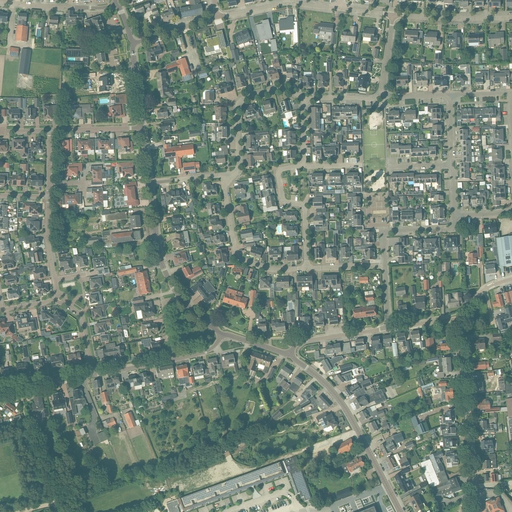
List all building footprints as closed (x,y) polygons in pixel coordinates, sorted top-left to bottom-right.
[(138,6),(133,8),(136,15),(144,12),(143,9),(150,7),(150,6),(155,4),(155,3),(153,0),(149,0),(148,1),(148,3),(138,6)] [(184,7),(180,8),(180,10),(181,13),(182,18),(189,17),(195,15),(202,14),(200,5),(198,0),(189,0),(191,7),(187,8),(184,8),(184,7)] [(166,14),(161,15),(164,24),(168,22),(168,21),(174,18),(171,9),(168,10),(169,13),(166,14)] [(66,20),(66,25),(76,25),(76,24),(76,21),(78,21),(78,24),(82,24),(82,23),(82,21),(82,16),(72,16),(72,12),(66,12),(66,17),(66,20)] [(17,15),(16,18),(17,19),(17,21),(17,26),(25,27),(26,21),(27,21),(27,18),(26,18),(26,15),(18,14),(18,15),(17,15)] [(49,22),(49,25),(55,25),(55,29),(57,29),(57,26),(57,23),(58,18),(49,17),(49,22)] [(99,17),(84,22),(87,31),(85,32),(86,34),(86,35),(88,40),(105,34),(103,27),(103,25),(102,23),(99,17)] [(279,24),(279,25),(280,28),(280,31),(287,30),(294,30),(293,23),(293,17),(289,17),(289,20),(287,20),(279,21),(279,24)] [(262,24),(256,26),(260,41),(266,39),(266,40),(273,39),(268,20),(264,21),(265,24),(262,24)] [(314,32),(314,33),(318,34),(319,31),(332,33),(333,30),(333,25),(319,24),(319,27),(315,27),(314,32)] [(16,30),(15,41),(26,42),(27,31),(28,27),(25,27),(17,26),(16,30)] [(342,37),(342,41),(355,42),(356,34),(355,34),(356,28),(352,27),(351,34),(347,34),(348,33),(343,32),(342,37)] [(364,31),(363,37),(371,38),(371,42),(377,42),(377,36),(374,35),(375,30),(364,28),(364,30),(363,30),(363,31),(364,31)] [(247,30),(234,35),(236,40),(237,42),(238,45),(244,43),(244,44),(249,42),(249,41),(251,40),(250,37),(250,36),(249,35),(247,30)] [(77,36),(75,37),(75,39),(76,40),(79,40),(84,40),(83,31),(79,31),(79,36),(77,36)] [(406,31),(405,39),(406,39),(413,39),(413,42),(417,42),(417,44),(420,44),(420,38),(417,38),(418,37),(418,32),(412,31),(412,32),(408,32),(406,31)] [(209,47),(205,48),(206,52),(207,52),(207,53),(215,51),(214,46),(219,45),(220,49),(225,48),(225,49),(226,48),(222,32),(217,33),(218,39),(215,39),(215,38),(212,39),(212,38),(211,38),(211,39),(207,40),(209,47)] [(424,40),(424,46),(427,46),(430,44),(430,41),(434,41),(433,44),(433,46),(440,46),(440,45),(440,40),(436,40),(437,34),(432,34),(432,33),(426,32),(426,35),(425,36),(426,36),(426,41),(424,40)] [(499,36),(489,36),(489,41),(489,44),(489,48),(494,48),(494,44),(500,44),(500,43),(504,42),(503,38),(503,33),(499,33),(499,36)] [(448,41),(447,43),(454,43),(454,49),(461,49),(461,34),(454,34),(454,36),(448,36),(448,41)] [(468,38),(468,39),(468,44),(479,43),(479,45),(483,45),(483,39),(483,34),(475,34),(475,36),(468,36),(468,38)] [(147,51),(146,51),(147,54),(148,62),(153,62),(154,61),(156,61),(155,56),(162,54),(162,53),(160,47),(150,50),(147,51)] [(10,48),(8,56),(17,57),(19,49),(10,48)] [(22,49),(19,74),(28,75),(31,50),(22,49)] [(65,63),(65,67),(88,67),(88,56),(89,56),(89,57),(90,57),(91,57),(92,57),(93,57),(93,56),(94,56),(94,55),(97,55),(98,55),(97,53),(96,53),(95,53),(94,53),(93,53),(92,53),(91,52),(90,52),(89,52),(86,52),(86,51),(83,51),(83,50),(65,49),(65,58),(83,58),(83,63),(65,63)] [(97,55),(94,55),(94,56),(95,59),(97,59),(98,64),(101,64),(105,63),(104,53),(102,54),(102,50),(97,51),(97,53),(98,55),(97,55)] [(231,51),(231,52),(233,59),(233,62),(240,60),(239,56),(237,50),(235,50),(231,51)] [(361,63),(361,64),(362,64),(362,67),(361,72),(362,72),(365,72),(367,73),(370,73),(371,63),(367,62),(367,59),(361,58),(361,59),(362,59),(361,63)] [(177,61),(176,61),(177,64),(179,69),(181,75),(182,77),(190,74),(190,72),(189,71),(185,59),(177,61)] [(274,68),(268,69),(269,72),(269,74),(270,75),(271,80),(279,78),(277,67),(280,66),(278,60),(272,62),(274,68)] [(177,64),(167,67),(168,72),(179,69),(177,64)] [(421,64),(411,64),(412,72),(414,72),(414,66),(415,66),(415,67),(416,67),(416,66),(417,66),(417,67),(421,67),(421,64)] [(459,75),(457,75),(457,78),(457,79),(458,82),(461,82),(461,86),(464,86),(464,82),(471,82),(470,77),(470,69),(470,65),(467,65),(467,66),(467,69),(465,69),(465,74),(464,75),(459,75)] [(292,68),(293,82),(295,82),(295,80),(298,80),(298,79),(298,72),(301,72),(301,69),(301,66),(297,67),(297,66),(292,66),(292,68)] [(206,70),(198,72),(200,79),(208,77),(206,70)] [(342,76),(335,76),(335,82),(335,87),(343,87),(343,80),(347,80),(347,75),(347,71),(342,71),(342,76)] [(500,74),(500,84),(507,84),(506,80),(509,80),(510,80),(510,79),(510,74),(509,71),(504,71),(500,71),(500,74)] [(162,73),(157,73),(159,91),(164,90),(164,87),(168,87),(167,79),(166,79),(165,72),(162,73)] [(252,76),(250,76),(252,81),(253,81),(253,82),(254,84),(261,82),(261,83),(265,82),(264,78),(264,77),(263,72),(259,73),(252,75),(252,76)] [(304,77),(304,83),(304,88),(312,88),(312,80),(316,80),(316,75),(316,74),(316,72),(311,72),(304,73),(304,77)] [(430,72),(422,72),(422,74),(422,87),(428,87),(428,80),(431,80),(430,74),(430,72)] [(480,75),(475,75),(476,80),(476,85),(483,85),(483,81),(486,81),(486,76),(486,72),(480,72),(480,75)] [(495,72),(490,72),(490,76),(490,81),(493,80),(493,84),(500,84),(500,74),(495,75),(495,72)] [(190,74),(182,77),(184,82),(192,80),(194,79),(193,75),(191,76),(190,74)] [(317,74),(316,74),(316,75),(316,80),(317,80),(319,80),(319,82),(319,83),(319,88),(327,87),(327,80),(328,80),(328,75),(322,75),(322,74),(317,74)] [(419,74),(413,74),(413,75),(414,80),(417,80),(417,87),(422,87),(422,74),(419,74)] [(244,76),(236,78),(238,89),(246,87),(245,81),(244,76)] [(358,77),(358,81),(359,81),(359,83),(358,88),(359,88),(358,92),(365,93),(366,89),(367,90),(368,83),(369,83),(369,79),(364,78),(358,77)] [(402,77),(397,77),(397,86),(402,86),(402,85),(408,84),(408,79),(408,77),(402,77)] [(102,78),(99,79),(99,82),(100,82),(101,87),(99,87),(99,92),(104,92),(109,92),(108,87),(111,87),(111,78),(106,78),(102,78)] [(447,78),(435,78),(435,85),(443,85),(443,86),(447,86),(447,81),(447,78)] [(219,86),(216,86),(217,91),(220,90),(221,94),(232,91),(231,87),(230,83),(226,84),(219,86)] [(164,90),(159,91),(160,98),(161,98),(161,99),(162,99),(163,99),(164,99),(165,99),(165,98),(165,97),(169,97),(172,96),(173,95),(172,93),(172,89),(168,90),(168,87),(164,87),(164,90)] [(206,100),(203,100),(203,104),(211,104),(211,101),(214,101),(214,93),(206,93),(206,100)] [(112,107),(109,108),(110,113),(110,116),(111,117),(113,117),(121,116),(120,111),(123,111),(123,106),(122,106),(122,104),(126,103),(125,95),(116,96),(116,98),(116,101),(117,104),(117,107),(112,107)] [(270,101),(263,103),(266,114),(276,112),(275,107),(274,102),(270,103),(270,101)] [(282,107),(278,108),(281,119),(286,118),(285,113),(291,111),(288,101),(281,103),(282,107)] [(255,105),(244,108),(246,112),(245,113),(246,117),(257,114),(258,119),(258,121),(261,121),(260,118),(262,118),(261,114),(260,110),(256,111),(255,105)] [(315,108),(309,108),(310,111),(311,111),(311,114),(320,114),(319,108),(321,108),(321,105),(314,105),(315,108)] [(428,106),(427,106),(428,112),(428,115),(441,115),(441,113),(441,109),(437,109),(437,106),(437,105),(432,106),(428,106)] [(47,109),(43,109),(43,115),(44,120),(52,120),(52,116),(52,115),(56,115),(56,116),(56,110),(59,110),(59,107),(56,107),(56,106),(51,106),(47,106),(47,109)] [(70,110),(68,110),(68,114),(70,114),(70,118),(79,118),(79,119),(84,119),(84,113),(89,113),(89,112),(89,108),(89,106),(76,106),(77,109),(72,110),(70,110)] [(164,111),(158,111),(159,118),(168,117),(168,113),(173,113),(173,112),(177,112),(177,107),(172,107),(164,108),(164,111)] [(357,107),(352,108),(352,119),(355,119),(357,119),(360,119),(360,113),(357,113),(357,109),(357,107)] [(226,108),(215,109),(215,113),(216,116),(216,120),(218,120),(221,120),(226,120),(226,113),(226,108)] [(335,113),(332,113),(332,118),(332,120),(335,120),(336,120),(340,120),(341,120),(341,108),(335,108),(335,113)] [(496,108),(489,109),(490,122),(491,122),(491,119),(496,119),(496,121),(500,121),(501,121),(500,112),(496,112),(496,111),(496,108)] [(35,109),(26,110),(26,112),(26,115),(26,120),(34,120),(34,116),(35,116),(35,114),(35,109)] [(461,112),(457,112),(457,116),(457,122),(460,122),(462,122),(461,120),(466,119),(466,122),(468,122),(467,109),(461,110),(461,111),(461,112)] [(474,109),(467,109),(468,122),(470,122),(470,119),(474,119),(478,119),(478,111),(474,111),(474,109)] [(483,111),(478,111),(478,119),(483,119),(488,119),(488,122),(490,122),(489,109),(482,109),(483,111)] [(19,111),(9,111),(9,116),(10,121),(19,120),(19,115),(19,114),(19,111)] [(389,115),(386,115),(386,124),(394,124),(394,111),(393,111),(393,112),(389,112),(389,115)] [(395,111),(394,111),(394,124),(402,123),(402,114),(399,114),(399,112),(395,112),(395,111)] [(405,114),(402,114),(402,123),(409,123),(411,123),(410,111),(409,111),(405,112),(405,114)] [(412,111),(410,111),(411,123),(411,125),(411,126),(413,126),(413,123),(413,120),(419,120),(419,119),(419,116),(419,115),(419,114),(416,114),(416,111),(412,111)] [(441,115),(428,115),(428,117),(428,123),(433,123),(438,123),(438,120),(441,120),(441,116),(442,116),(441,115)] [(163,124),(159,125),(160,132),(171,131),(170,126),(175,126),(174,120),(163,121),(163,124)] [(217,124),(215,124),(215,133),(228,133),(228,130),(227,130),(227,127),(223,127),(223,123),(218,124),(217,124)] [(430,129),(428,129),(428,132),(430,132),(430,131),(442,131),(442,130),(441,130),(441,126),(438,126),(438,123),(433,123),(433,129),(430,129)] [(311,127),(310,127),(310,130),(315,130),(315,133),(322,133),(321,130),(320,130),(320,125),(311,125),(311,127)] [(289,129),(282,130),(282,136),(287,136),(287,139),(296,139),(295,132),(289,132),(289,129)] [(255,136),(246,136),(246,143),(255,143),(258,143),(258,140),(260,140),(261,140),(262,139),(262,136),(269,135),(268,131),(259,132),(255,132),(255,134),(255,136)] [(430,132),(430,134),(433,134),(433,140),(436,139),(439,139),(438,136),(442,136),(441,132),(442,132),(442,131),(430,131),(430,132)] [(228,133),(215,133),(215,142),(217,142),(223,142),(223,138),(227,138),(227,135),(229,135),(228,133)] [(503,136),(490,136),(490,138),(494,138),(494,142),(493,142),(493,145),(495,145),(502,145),(502,142),(503,142),(503,136)] [(124,138),(117,139),(118,144),(118,145),(121,145),(122,149),(125,149),(125,152),(127,152),(132,151),(131,142),(128,142),(128,139),(124,139),(124,138)] [(34,143),(31,143),(31,148),(31,149),(31,150),(37,150),(37,152),(37,154),(42,154),(42,150),(43,150),(43,139),(35,139),(35,143),(34,143)] [(88,141),(84,142),(84,157),(87,157),(87,155),(88,155),(88,150),(90,150),(90,151),(94,151),(94,144),(94,139),(90,139),(90,140),(88,140),(88,141)] [(98,139),(95,139),(95,144),(95,151),(98,151),(98,153),(101,153),(101,155),(105,154),(104,141),(100,141),(100,140),(98,140),(98,139)] [(108,141),(104,141),(105,154),(108,154),(108,150),(110,150),(114,150),(114,144),(114,139),(110,139),(110,140),(108,140),(108,141)] [(287,142),(282,142),(282,149),(285,149),(290,149),(290,145),(296,145),(296,139),(287,139),(287,142)] [(18,140),(12,140),(13,145),(13,150),(22,149),(22,157),(28,157),(28,150),(24,150),(24,146),(24,141),(18,141),(18,140)] [(67,141),(61,142),(61,151),(66,151),(68,151),(68,152),(71,152),(71,145),(71,140),(67,140),(67,141)] [(78,140),(74,140),(74,145),(75,151),(78,151),(78,150),(81,150),(81,155),(82,157),(84,157),(84,142),(80,142),(80,141),(78,141),(78,140)] [(358,140),(353,140),(353,143),(353,153),(359,152),(359,148),(361,148),(361,140),(358,140)] [(255,143),(246,143),(246,150),(250,150),(251,150),(252,150),(252,151),(258,151),(258,149),(258,148),(258,146),(258,143),(255,143)] [(315,147),(312,147),(313,155),(316,154),(316,157),(322,157),(322,153),(321,145),(321,144),(315,144),(315,147)] [(336,144),(330,144),(330,145),(330,157),(336,157),(336,151),(339,151),(339,145),(336,145),(336,144)] [(396,144),(391,145),(391,155),(396,155),(399,154),(399,147),(399,144),(396,144)] [(168,145),(164,145),(165,150),(164,150),(165,158),(170,157),(170,159),(174,159),(176,158),(176,162),(181,161),(180,156),(177,156),(176,147),(171,148),(172,149),(169,149),(168,145)] [(193,145),(176,147),(177,156),(180,156),(194,154),(194,149),(193,145)] [(330,145),(321,145),(322,153),(325,153),(325,157),(330,157),(330,145)] [(490,145),(488,146),(489,149),(491,149),(492,153),(489,154),(489,156),(502,155),(502,148),(495,148),(495,145),(493,145),(490,145)] [(222,151),(215,152),(215,154),(216,159),(216,164),(225,163),(224,155),(228,155),(227,146),(223,146),(221,147),(222,151)] [(431,147),(428,147),(428,149),(428,156),(431,156),(436,156),(436,147),(431,147)] [(287,157),(285,157),(285,161),(289,161),(289,159),(296,159),(296,151),(291,151),(287,151),(287,157)] [(251,156),(246,156),(247,167),(252,167),(254,167),(253,167),(255,167),(255,161),(265,161),(265,156),(265,152),(260,152),(257,152),(257,155),(254,156),(251,156)] [(502,155),(489,156),(489,158),(492,158),(492,162),(489,162),(489,165),(498,165),(496,165),(496,162),(502,161),(502,155)] [(73,165),(67,166),(67,169),(68,169),(69,176),(73,176),(73,177),(74,177),(75,177),(76,176),(77,176),(77,172),(82,171),(81,167),(81,163),(73,164),(73,165)] [(132,163),(118,164),(119,168),(119,171),(119,174),(123,174),(123,178),(128,177),(131,177),(132,177),(132,170),(133,170),(133,166),(132,163)] [(194,163),(187,164),(188,171),(195,170),(194,163)] [(489,165),(489,168),(494,168),(494,173),(491,173),(491,175),(504,174),(504,168),(498,168),(498,165),(489,165)] [(95,166),(90,167),(90,172),(92,172),(93,176),(106,175),(106,172),(101,172),(101,170),(102,170),(102,166),(95,166)] [(312,180),(309,180),(309,187),(314,187),(315,187),(315,183),(318,183),(317,174),(312,174),(312,180)] [(323,174),(317,174),(318,183),(318,186),(320,186),(326,186),(326,182),(323,182),(323,174)] [(330,182),(326,182),(326,186),(333,186),(335,186),(335,183),(335,174),(329,174),(329,176),(330,182)] [(341,174),(335,174),(335,183),(335,186),(338,186),(344,186),(344,181),(341,181),(341,174)] [(347,181),(344,181),(344,186),(345,186),(350,186),(350,182),(353,182),(353,174),(347,174),(347,176),(347,181)] [(358,174),(353,174),(353,182),(353,186),(356,186),(357,186),(362,186),(362,179),(358,179),(358,174)] [(504,174),(491,175),(492,177),(492,181),(492,184),(499,184),(498,181),(504,181),(505,181),(504,174)] [(93,180),(91,180),(91,186),(96,186),(102,185),(102,181),(102,182),(101,179),(106,179),(111,179),(111,175),(108,175),(106,175),(93,176),(93,180)] [(260,177),(252,178),(252,180),(253,182),(253,183),(259,181),(260,183),(262,183),(263,185),(272,184),(271,178),(270,178),(269,175),(260,177)] [(12,176),(12,186),(20,186),(24,187),(24,176),(12,176)] [(28,180),(28,183),(31,183),(31,186),(36,186),(38,186),(38,187),(42,187),(42,177),(35,177),(31,177),(31,180),(28,180)] [(240,186),(234,187),(235,195),(236,195),(236,199),(241,198),(241,199),(245,199),(245,195),(243,195),(243,194),(246,193),(245,186),(250,185),(249,181),(239,183),(240,186)] [(125,189),(123,189),(124,196),(134,194),(134,188),(136,188),(135,183),(129,183),(130,185),(125,185),(125,189)] [(210,183),(203,184),(204,189),(204,192),(207,192),(208,196),(212,195),(217,194),(216,186),(210,187),(210,183)] [(263,185),(260,186),(261,191),(260,191),(261,195),(269,193),(268,190),(273,189),(272,184),(263,185)] [(499,184),(492,184),(492,188),(492,192),(492,194),(505,194),(505,187),(504,187),(499,187),(499,184)] [(96,188),(91,189),(92,194),(94,194),(94,198),(107,198),(107,194),(104,194),(103,194),(103,188),(96,188)] [(183,190),(176,191),(177,203),(178,206),(181,206),(181,203),(188,203),(187,201),(187,199),(187,196),(183,197),(183,192),(183,190)] [(169,198),(166,199),(166,200),(167,205),(172,205),(174,204),(174,203),(177,203),(176,191),(169,192),(169,198)] [(477,192),(468,193),(469,201),(472,201),(472,206),(477,206),(477,192)] [(480,192),(477,192),(477,206),(483,205),(483,200),(483,198),(486,198),(485,192),(480,192)] [(75,196),(71,196),(72,209),(75,209),(75,204),(77,204),(77,205),(81,205),(81,200),(81,193),(75,194),(75,196)] [(269,193),(261,195),(262,199),(262,198),(263,204),(266,203),(275,201),(274,196),(269,197),(269,193)] [(432,193),(430,193),(430,198),(434,198),(434,201),(439,201),(444,201),(444,200),(444,195),(437,196),(437,193),(436,193),(432,193)] [(465,193),(460,193),(460,199),(463,199),(463,200),(463,206),(469,206),(469,201),(468,193),(465,193)] [(67,194),(62,194),(62,205),(66,205),(66,204),(68,204),(68,209),(66,209),(66,214),(72,214),(72,209),(71,196),(67,196),(67,194)] [(134,194),(124,196),(125,202),(127,202),(127,206),(132,205),(132,206),(133,206),(138,205),(138,201),(135,201),(135,200),(134,194)] [(356,194),(348,194),(348,200),(351,200),(351,203),(348,203),(360,203),(360,200),(360,197),(356,198),(356,194)] [(505,194),(492,194),(492,196),(493,201),(493,206),(499,206),(499,201),(500,201),(505,200),(505,194)] [(92,207),(90,207),(90,212),(95,212),(95,208),(97,208),(103,207),(103,201),(104,201),(107,201),(107,198),(94,198),(94,202),(92,202),(92,207)] [(267,206),(263,207),(264,213),(274,211),(273,207),(276,207),(275,201),(266,203),(267,206)] [(190,209),(186,210),(186,212),(191,211),(191,212),(194,212),(194,208),(193,208),(192,202),(190,203),(191,208),(192,209),(191,210),(190,209)] [(23,208),(23,210),(29,210),(29,214),(33,214),(33,215),(40,216),(40,211),(39,211),(39,209),(39,207),(38,207),(34,207),(34,203),(30,203),(23,203),(23,208)] [(207,204),(205,205),(205,207),(208,207),(208,210),(211,209),(212,215),(215,215),(220,214),(219,206),(214,206),(214,203),(209,204),(207,204)] [(323,203),(313,204),(313,207),(315,207),(315,209),(320,209),(321,209),(321,213),(326,213),(326,212),(326,209),(325,209),(324,205),(323,206),(323,203)] [(360,203),(348,203),(348,212),(355,212),(355,209),(360,208),(360,203)] [(242,213),(238,214),(239,223),(250,221),(249,212),(248,212),(246,205),(240,206),(241,211),(242,211),(242,213)] [(438,205),(431,206),(431,209),(432,209),(433,214),(444,214),(444,208),(438,208),(438,206),(438,205)] [(419,210),(416,210),(416,211),(416,217),(416,221),(421,221),(421,222),(422,222),(422,217),(425,217),(424,206),(421,206),(419,209),(419,210)] [(392,209),(389,209),(389,218),(390,223),(393,222),(393,223),(394,223),(394,222),(399,221),(398,218),(398,210),(393,211),(393,208),(392,209)] [(282,209),(276,211),(277,215),(277,218),(283,217),(283,216),(286,216),(286,217),(287,217),(287,221),(292,221),(297,221),(296,212),(282,213),(282,209)] [(398,210),(398,218),(401,218),(402,222),(403,222),(403,221),(407,221),(407,210),(404,210),(401,210),(401,211),(399,211),(398,211),(398,210)] [(413,210),(407,210),(407,221),(412,221),(412,222),(413,222),(416,222),(416,221),(416,217),(416,211),(413,211),(413,210)] [(109,211),(101,212),(101,216),(105,215),(106,222),(127,219),(126,212),(121,213),(110,215),(109,211)] [(315,219),(314,219),(314,222),(323,222),(323,220),(329,220),(329,212),(326,212),(326,213),(321,213),(321,216),(320,216),(315,217),(315,219)] [(355,212),(348,212),(348,219),(352,219),(352,221),(361,221),(361,215),(355,216),(355,212)] [(432,219),(431,219),(431,223),(431,226),(435,225),(438,225),(438,223),(438,222),(441,222),(441,219),(442,219),(445,219),(444,214),(433,214),(432,214),(432,219)] [(131,225),(129,225),(129,229),(131,228),(131,229),(140,228),(139,216),(130,217),(130,222),(131,225)] [(173,225),(172,225),(172,231),(177,231),(181,230),(181,226),(183,226),(185,225),(184,221),(183,220),(182,220),(182,216),(177,217),(172,217),(173,225)] [(26,219),(26,226),(30,226),(30,231),(39,232),(39,231),(40,231),(40,226),(39,226),(39,223),(35,222),(35,219),(26,219)] [(212,220),(209,220),(210,225),(212,225),(213,231),(218,230),(223,229),(222,222),(218,222),(217,219),(212,220)] [(352,221),(349,221),(349,224),(353,224),(353,229),(356,229),(356,227),(361,226),(361,221),(352,221)] [(323,222),(314,222),(314,225),(316,225),(316,228),(320,227),(320,231),(328,231),(328,227),(327,227),(327,222),(323,222)] [(489,225),(484,225),(485,234),(485,237),(489,237),(490,236),(489,234),(497,233),(495,223),(489,224),(489,225)] [(289,224),(282,224),(282,231),(286,231),(287,236),(297,236),(297,227),(289,228),(289,224)] [(102,237),(86,239),(87,245),(100,243),(101,244),(102,245),(111,244),(112,247),(117,247),(117,243),(141,240),(140,231),(132,232),(131,228),(129,229),(128,229),(123,230),(121,230),(121,229),(110,231),(102,232),(102,237)] [(252,230),(241,232),(242,239),(253,237),(253,242),(255,241),(262,240),(261,233),(259,234),(253,235),(252,230)] [(360,230),(360,233),(361,233),(364,233),(364,238),(374,238),(374,232),(372,233),(367,233),(367,230),(365,230),(363,230),(360,230)] [(175,243),(174,243),(175,249),(180,248),(180,249),(185,248),(189,247),(188,243),(184,244),(184,243),(183,238),(184,238),(183,232),(181,233),(176,233),(177,239),(174,240),(175,243)] [(499,238),(496,238),(497,247),(498,251),(511,249),(511,233),(509,234),(509,237),(499,238)] [(0,245),(13,244),(13,241),(11,241),(10,241),(9,234),(6,235),(1,236),(2,240),(0,240),(0,245)] [(206,235),(204,235),(204,237),(204,238),(204,239),(206,239),(210,238),(210,241),(214,241),(214,242),(215,244),(218,244),(220,244),(225,243),(224,235),(212,237),(211,234),(206,235)] [(27,237),(24,237),(25,245),(29,244),(29,248),(40,246),(38,239),(33,240),(32,236),(27,237)] [(361,244),(360,244),(361,247),(368,247),(368,244),(374,244),(374,238),(364,238),(361,238),(361,244)] [(401,246),(394,246),(394,252),(404,251),(404,248),(405,248),(406,248),(406,247),(406,246),(408,246),(408,244),(408,239),(401,239),(401,246)] [(437,239),(431,240),(431,250),(435,249),(435,252),(437,252),(437,257),(440,257),(440,246),(437,246),(437,239)] [(456,239),(444,240),(445,249),(455,248),(455,252),(458,252),(458,248),(457,248),(456,239)] [(415,247),(412,247),(413,253),(414,253),(418,253),(418,250),(422,250),(422,246),(421,240),(415,240),(415,247)] [(425,246),(422,246),(422,250),(422,253),(422,255),(431,254),(431,253),(431,250),(431,240),(424,240),(425,246)] [(253,242),(243,243),(244,247),(247,247),(247,250),(251,251),(250,254),(254,255),(254,256),(260,258),(262,253),(263,250),(255,248),(256,246),(255,241),(253,242)] [(13,244),(0,245),(0,251),(4,251),(5,255),(10,254),(12,254),(11,252),(12,251),(12,249),(13,249),(13,247),(13,246),(14,245),(13,244)] [(318,249),(315,249),(315,259),(322,259),(322,252),(325,252),(324,244),(318,245),(318,249)] [(345,245),(341,245),(341,248),(341,251),(341,253),(342,258),(350,258),(349,253),(349,248),(346,248),(345,245)] [(334,247),(328,248),(328,249),(328,252),(328,253),(328,258),(336,258),(336,253),(335,251),(335,248),(335,246),(334,246),(334,247)] [(279,252),(270,252),(270,255),(270,260),(276,260),(276,261),(281,261),(281,254),(284,254),(284,252),(284,247),(279,248),(279,252)] [(291,247),(284,247),(284,252),(285,252),(285,257),(287,257),(287,258),(288,261),(294,261),(297,261),(298,260),(298,252),(297,252),(297,247),(291,247)] [(368,247),(361,247),(361,250),(365,250),(365,255),(375,255),(375,249),(373,249),(368,249),(368,247)] [(76,249),(72,249),(73,255),(74,259),(75,264),(75,262),(79,262),(79,264),(80,267),(87,266),(86,261),(86,256),(81,257),(81,254),(77,255),(76,249)] [(133,249),(118,250),(119,256),(129,256),(129,259),(134,258),(133,254),(135,254),(135,251),(133,251),(133,249)] [(221,250),(216,250),(218,260),(219,260),(219,264),(227,263),(226,254),(227,254),(226,249),(221,250)] [(511,249),(498,251),(500,267),(511,265),(511,249)] [(175,261),(174,261),(175,266),(179,265),(179,263),(187,262),(186,258),(188,257),(187,250),(179,252),(180,256),(174,257),(175,261)] [(30,252),(28,252),(29,258),(33,257),(35,263),(37,263),(42,262),(41,253),(36,254),(35,251),(30,252)] [(404,251),(394,252),(394,257),(401,257),(402,260),(398,260),(398,264),(408,263),(408,260),(408,256),(408,255),(407,255),(406,254),(404,254),(404,251)] [(476,254),(468,254),(469,261),(469,266),(477,265),(477,260),(476,254)] [(8,260),(2,261),(3,270),(8,269),(14,268),(13,262),(16,262),(14,255),(7,256),(8,260)] [(365,260),(361,260),(362,264),(369,263),(368,260),(375,260),(375,255),(365,255),(365,260)] [(66,258),(59,260),(60,267),(64,266),(64,270),(72,269),(71,260),(66,261),(66,258)] [(95,260),(92,261),(94,269),(97,269),(97,271),(98,275),(105,274),(109,273),(109,269),(104,270),(103,268),(106,267),(104,258),(102,258),(95,259),(95,260)] [(497,261),(485,263),(485,266),(486,270),(486,275),(496,274),(495,269),(495,268),(498,268),(497,263),(497,261)] [(442,266),(438,266),(438,272),(450,272),(450,263),(442,263),(442,266)] [(31,267),(28,267),(29,273),(33,273),(34,279),(40,278),(45,278),(44,269),(37,270),(36,266),(31,267)] [(187,268),(182,270),(186,278),(187,278),(187,279),(190,278),(191,279),(203,273),(200,268),(197,270),(196,268),(191,271),(188,267),(187,268)] [(121,271),(118,271),(119,276),(126,274),(135,272),(136,272),(135,268),(131,268),(126,270),(121,271)] [(11,276),(4,277),(6,286),(11,285),(16,284),(15,278),(18,278),(17,270),(15,271),(10,272),(11,276)] [(141,272),(135,274),(137,285),(148,282),(146,271),(141,272)] [(94,281),(90,281),(91,285),(90,286),(91,289),(93,288),(101,287),(100,281),(103,281),(102,276),(94,277),(94,281)] [(322,282),(318,282),(319,287),(319,289),(326,289),(326,285),(329,285),(329,276),(322,277),(322,282)] [(337,276),(329,276),(329,285),(333,285),(333,289),(341,288),(340,281),(337,281),(337,276)] [(270,278),(260,279),(260,289),(270,288),(270,283),(270,278)] [(277,284),(274,284),(274,289),(274,291),(282,291),(281,288),(289,288),(289,283),(289,280),(289,278),(285,278),(277,278),(277,283),(277,284)] [(198,282),(191,288),(192,289),(191,290),(193,293),(194,292),(195,293),(198,291),(201,295),(212,286),(213,285),(213,280),(208,282),(205,284),(202,286),(199,282),(198,282)] [(42,282),(33,283),(34,289),(35,290),(37,290),(38,294),(48,292),(47,285),(46,285),(43,286),(42,282)] [(148,282),(137,285),(139,296),(146,294),(151,293),(148,282)] [(13,291),(7,292),(8,299),(19,297),(18,292),(20,292),(19,290),(19,286),(12,288),(13,291)] [(212,286),(201,295),(204,299),(203,300),(207,305),(211,302),(212,302),(214,301),(213,300),(215,299),(211,294),(215,291),(212,286)] [(405,288),(395,289),(396,297),(406,295),(405,288)] [(436,289),(432,289),(433,300),(433,304),(433,309),(437,309),(440,309),(440,300),(441,300),(441,295),(440,289),(436,289)] [(225,294),(223,302),(233,305),(236,295),(234,295),(236,292),(231,290),(229,295),(225,294)] [(92,296),(89,297),(90,304),(98,303),(97,298),(100,297),(99,291),(91,293),(92,296)] [(454,300),(448,301),(448,303),(449,308),(459,306),(459,304),(462,303),(461,293),(456,294),(453,294),(454,300)] [(236,295),(233,305),(245,309),(246,304),(248,299),(241,297),(236,295)] [(497,302),(493,303),(494,308),(498,307),(503,306),(504,306),(501,295),(495,296),(497,302)] [(420,299),(415,300),(416,303),(416,308),(422,307),(422,309),(425,309),(425,304),(424,300),(424,297),(420,298),(420,299)] [(334,301),(325,301),(326,307),(326,312),(327,318),(329,318),(330,325),(338,324),(338,319),(338,318),(337,318),(336,309),(340,309),(340,315),(344,315),(343,309),(342,301),(341,301),(334,301)] [(143,303),(133,304),(135,312),(136,312),(141,311),(142,319),(146,318),(151,317),(151,316),(155,316),(154,315),(156,314),(155,312),(154,311),(153,308),(147,309),(147,307),(148,307),(147,302),(143,303)] [(401,302),(397,302),(398,307),(399,314),(407,313),(406,308),(406,306),(402,306),(401,302)] [(96,310),(91,311),(93,319),(98,318),(101,317),(106,317),(105,312),(109,307),(108,304),(103,305),(100,306),(98,306),(95,306),(96,310)] [(370,306),(364,307),(366,317),(376,316),(375,306),(370,306)] [(360,309),(353,310),(354,319),(366,317),(364,307),(360,308),(360,309)] [(505,315),(496,317),(498,322),(498,321),(500,331),(506,329),(505,324),(511,321),(511,311),(511,307),(505,309),(504,309),(505,315)] [(256,309),(255,319),(258,319),(259,321),(258,321),(259,324),(258,324),(259,331),(259,333),(263,332),(263,331),(266,331),(266,324),(265,319),(262,319),(262,318),(261,317),(260,316),(260,312),(260,309),(256,309)] [(48,311),(41,312),(42,317),(42,320),(49,318),(53,321),(52,322),(55,325),(56,323),(59,326),(61,323),(63,324),(63,323),(66,319),(59,315),(60,313),(57,311),(53,316),(48,313),(48,311)] [(294,312),(287,313),(288,323),(295,322),(294,312)] [(319,315),(314,316),(314,324),(315,324),(316,327),(324,326),(323,320),(327,319),(327,318),(326,312),(323,313),(321,313),(319,313),(319,315)] [(29,314),(17,317),(18,322),(19,328),(31,326),(32,331),(37,330),(36,324),(35,319),(30,320),(29,314)] [(310,318),(300,318),(301,322),(301,324),(301,329),(309,328),(308,321),(310,321),(310,318)] [(0,335),(2,335),(1,333),(5,332),(6,336),(13,335),(12,329),(11,324),(5,325),(3,319),(0,319),(0,335)] [(94,325),(94,326),(94,328),(95,333),(96,332),(96,334),(99,333),(101,333),(104,332),(106,332),(105,327),(105,326),(106,325),(106,326),(108,326),(112,326),(111,319),(105,320),(106,323),(100,324),(95,325),(94,325)] [(279,321),(271,322),(272,325),(272,330),(276,329),(276,332),(286,331),(285,326),(285,323),(280,324),(279,321)] [(145,323),(141,324),(142,331),(143,337),(148,335),(148,336),(149,336),(154,335),(155,334),(155,333),(157,332),(157,330),(158,330),(158,329),(158,328),(157,328),(156,325),(152,326),(150,326),(149,322),(145,323)] [(419,331),(411,333),(412,338),(412,339),(413,343),(417,343),(416,342),(420,341),(420,336),(419,331)] [(71,333),(61,335),(62,342),(72,340),(71,333)] [(405,334),(397,335),(398,340),(398,343),(403,343),(404,347),(407,347),(407,349),(408,352),(412,351),(411,349),(411,346),(410,341),(406,342),(406,340),(405,339),(405,334)] [(391,336),(383,337),(384,342),(384,345),(385,345),(385,348),(391,347),(390,343),(392,343),(392,341),(391,336)] [(379,337),(371,338),(372,343),(372,344),(373,349),(373,351),(382,349),(381,344),(380,344),(380,342),(379,337)] [(151,339),(141,340),(141,345),(143,344),(144,347),(149,347),(151,347),(152,351),(153,354),(157,353),(160,352),(160,349),(159,342),(154,343),(154,342),(151,343),(151,339)] [(433,339),(426,339),(426,344),(426,348),(429,347),(434,347),(433,339)] [(477,341),(472,341),(473,350),(478,350),(478,354),(486,353),(484,339),(477,340),(477,341)] [(363,340),(355,341),(356,346),(356,347),(357,350),(365,349),(365,351),(368,351),(368,350),(368,345),(364,346),(363,340)] [(115,343),(109,344),(110,346),(110,349),(112,356),(115,355),(116,355),(117,357),(124,356),(123,352),(124,352),(123,346),(115,347),(115,343)] [(350,343),(342,344),(342,349),(343,354),(351,353),(350,348),(350,343)] [(340,344),(333,345),(334,353),(341,352),(341,349),(340,344)] [(325,350),(324,352),(324,354),(325,355),(327,355),(328,358),(332,357),(335,357),(334,353),(333,345),(326,346),(326,348),(326,350),(325,350)] [(97,351),(95,351),(96,357),(98,357),(99,357),(100,360),(107,359),(107,356),(108,356),(108,357),(112,356),(110,349),(110,346),(105,347),(105,349),(101,350),(101,349),(98,349),(98,351),(97,351)] [(251,357),(247,369),(256,372),(257,368),(259,364),(260,360),(259,359),(260,355),(252,352),(251,357)] [(74,354),(68,355),(69,361),(70,366),(74,365),(80,364),(81,364),(81,363),(79,353),(74,354)] [(222,362),(221,362),(222,367),(223,368),(228,367),(228,364),(234,363),(235,366),(236,373),(236,374),(238,373),(237,366),(236,361),(234,361),(233,355),(224,357),(225,362),(222,362)] [(259,364),(257,368),(264,370),(263,372),(267,374),(269,367),(269,368),(270,364),(272,359),(260,355),(259,359),(260,360),(259,364)] [(62,356),(50,358),(51,361),(51,363),(52,368),(56,367),(56,368),(57,368),(59,368),(64,367),(63,362),(62,356)] [(326,360),(321,362),(327,372),(331,370),(333,369),(336,367),(334,364),(333,363),(338,361),(338,362),(339,362),(344,360),(342,356),(336,357),(334,358),(331,359),(330,360),(329,358),(328,359),(328,358),(327,359),(326,360)] [(39,359),(33,360),(33,364),(33,365),(34,370),(36,369),(37,372),(42,371),(45,370),(45,369),(44,364),(43,359),(43,357),(39,358),(39,359)] [(442,359),(439,360),(439,363),(439,366),(443,366),(451,366),(450,358),(445,359),(443,359),(442,359)] [(216,359),(207,361),(208,366),(208,367),(208,369),(209,374),(209,373),(215,372),(214,370),(213,366),(217,365),(217,364),(216,359)] [(23,364),(16,365),(16,369),(17,374),(22,373),(22,374),(24,374),(28,373),(27,368),(26,363),(26,360),(22,360),(23,364)] [(199,366),(192,367),(193,372),(194,377),(203,376),(203,375),(206,374),(206,375),(209,374),(208,369),(205,370),(205,366),(204,361),(199,362),(199,366)] [(351,364),(340,367),(342,372),(352,369),(352,370),(355,369),(355,366),(352,367),(351,364)] [(3,365),(0,365),(0,366),(1,371),(0,371),(1,373),(2,378),(9,376),(8,371),(8,369),(3,370),(3,365)] [(186,365),(181,366),(184,380),(185,384),(190,383),(190,384),(194,383),(193,377),(189,378),(186,365)] [(159,369),(156,370),(158,379),(174,375),(172,366),(159,369)] [(181,366),(176,367),(177,372),(177,375),(179,385),(185,384),(184,380),(181,366)] [(438,373),(437,373),(438,378),(439,378),(444,378),(444,374),(448,374),(448,373),(451,373),(451,366),(443,366),(439,366),(440,373),(438,373)] [(280,374),(278,377),(281,379),(283,377),(286,379),(287,377),(288,378),(289,376),(291,372),(284,367),(282,370),(282,369),(282,370),(280,372),(281,373),(280,374)] [(269,374),(267,377),(270,380),(273,377),(276,370),(272,368),(271,370),(269,374)] [(338,375),(334,378),(340,385),(344,382),(345,381),(350,379),(350,377),(351,377),(354,376),(352,370),(352,371),(340,375),(339,374),(338,375)] [(146,373),(139,374),(141,385),(141,387),(145,386),(145,385),(152,383),(152,382),(150,374),(146,375),(146,373)] [(125,380),(125,381),(127,385),(128,389),(131,388),(131,387),(135,387),(141,385),(139,374),(139,376),(135,377),(135,375),(128,377),(129,380),(125,381),(125,380)] [(480,382),(476,383),(476,391),(481,391),(482,391),(482,393),(486,393),(486,390),(483,391),(482,381),(487,381),(486,374),(484,374),(479,374),(480,382)] [(111,380),(105,381),(106,385),(107,391),(108,390),(112,390),(115,389),(119,388),(120,386),(119,383),(120,383),(120,381),(119,376),(111,378),(111,380)] [(293,382),(291,385),(294,388),(297,390),(300,386),(301,385),(304,381),(297,376),(294,380),(293,382)] [(93,385),(94,390),(95,396),(99,395),(97,389),(101,388),(100,385),(99,380),(98,380),(96,380),(96,381),(93,381),(93,385)] [(278,388),(277,389),(280,392),(281,391),(287,383),(283,380),(279,385),(280,386),(277,388),(278,388)] [(370,380),(361,383),(363,389),(372,386),(370,380)] [(446,382),(438,383),(439,387),(441,387),(442,391),(442,394),(446,394),(446,396),(446,400),(450,400),(450,398),(453,398),(453,389),(448,390),(446,390),(445,386),(447,386),(446,382)] [(287,383),(281,391),(283,393),(290,385),(287,383)] [(349,387),(344,391),(349,398),(354,394),(359,391),(361,390),(357,383),(350,388),(349,387)] [(311,385),(301,395),(302,395),(301,396),(302,396),(304,398),(305,399),(305,398),(308,401),(312,397),(313,396),(312,396),(317,391),(311,385)] [(70,399),(69,399),(70,405),(72,412),(72,415),(77,414),(76,408),(75,405),(81,404),(83,408),(87,406),(84,399),(83,399),(81,389),(72,391),(74,398),(70,399)] [(365,396),(353,403),(357,410),(364,406),(365,407),(368,405),(368,404),(374,401),(376,405),(389,400),(389,399),(386,400),(383,394),(382,390),(381,390),(379,391),(378,391),(375,393),(366,397),(365,397),(365,396)] [(107,392),(101,393),(103,403),(104,403),(105,406),(110,405),(108,396),(107,392)] [(54,401),(52,402),(53,410),(66,408),(65,399),(63,400),(61,393),(53,394),(53,396),(54,401)] [(318,399),(314,402),(319,407),(326,400),(321,395),(318,399)] [(35,405),(33,405),(33,410),(34,412),(34,415),(40,414),(41,418),(49,417),(47,408),(43,409),(43,408),(42,403),(42,404),(41,397),(34,398),(35,405)] [(478,406),(477,406),(477,409),(478,409),(478,410),(485,409),(487,409),(490,409),(489,399),(485,400),(480,400),(481,403),(478,403),(478,406)] [(326,400),(319,407),(323,411),(327,410),(328,409),(331,405),(326,400)] [(309,401),(300,406),(301,409),(311,404),(309,401)] [(7,403),(4,408),(6,410),(5,412),(5,413),(6,414),(8,414),(11,416),(11,415),(12,414),(15,416),(17,413),(18,411),(16,409),(11,406),(7,403)] [(365,411),(360,414),(363,421),(368,419),(373,416),(375,420),(388,414),(386,410),(383,411),(383,410),(378,413),(375,406),(364,410),(365,411)] [(272,417),(269,420),(271,423),(275,420),(275,421),(282,415),(279,410),(271,417),(272,417)] [(447,416),(444,416),(444,420),(444,423),(454,422),(453,419),(455,419),(454,411),(449,412),(447,412),(447,416)] [(71,412),(66,413),(67,424),(74,423),(72,415),(72,412),(71,412)] [(131,412),(124,415),(127,423),(129,427),(130,429),(137,426),(135,421),(131,412)] [(322,415),(316,418),(318,423),(323,421),(324,422),(321,424),(324,430),(324,431),(325,431),(326,432),(327,432),(328,432),(329,431),(333,430),(332,428),(334,428),(338,425),(334,418),(333,419),(331,414),(328,416),(326,413),(322,415)] [(109,420),(102,422),(105,429),(116,425),(113,418),(109,420)] [(372,423),(368,426),(372,434),(376,432),(377,431),(378,430),(376,426),(380,424),(378,420),(374,422),(372,423)] [(384,425),(382,426),(384,431),(390,428),(389,426),(391,425),(393,425),(391,422),(390,422),(387,423),(386,420),(382,422),(384,425)] [(484,422),(479,422),(480,433),(488,433),(493,433),(494,432),(494,429),(493,430),(493,425),(490,425),(490,429),(488,429),(488,424),(486,425),(486,422),(484,422)] [(418,427),(414,428),(417,436),(429,431),(425,423),(417,426),(418,427)] [(444,425),(440,425),(441,431),(442,435),(448,434),(452,434),(457,434),(457,432),(456,432),(456,428),(453,428),(453,427),(455,427),(454,424),(452,424),(447,424),(444,425)] [(85,428),(80,430),(82,436),(88,433),(85,428)] [(104,431),(97,435),(100,443),(108,440),(104,431)] [(401,433),(393,437),(394,439),(396,444),(397,444),(399,443),(404,441),(401,433)] [(45,437),(40,438),(44,450),(49,448),(45,437)] [(445,438),(442,438),(443,446),(443,450),(450,449),(449,448),(450,448),(452,448),(457,447),(457,441),(453,441),(453,437),(448,438),(445,438)] [(347,441),(336,447),(341,456),(343,454),(343,455),(345,454),(344,454),(351,450),(350,449),(355,447),(351,439),(347,441)] [(383,445),(379,447),(381,452),(394,445),(396,444),(394,439),(391,440),(392,441),(387,444),(386,443),(383,445)] [(487,441),(481,442),(482,450),(484,449),(484,453),(494,453),(493,441),(487,441)] [(394,445),(381,452),(384,456),(388,454),(391,452),(399,448),(399,447),(397,444),(396,444),(394,445)] [(441,451),(429,456),(430,456),(431,459),(430,460),(436,474),(440,485),(448,481),(444,471),(439,458),(443,456),(441,451)] [(457,451),(446,452),(447,464),(452,463),(452,466),(458,465),(458,463),(459,463),(458,453),(457,453),(457,451)] [(390,457),(385,460),(391,470),(395,468),(398,466),(400,465),(402,468),(410,465),(406,457),(401,460),(398,454),(393,456),(390,457)] [(489,461),(483,461),(483,470),(488,469),(490,469),(496,468),(496,466),(495,454),(493,454),(492,454),(489,455),(489,461)] [(296,457),(166,504),(168,511),(182,511),(289,474),(286,468),(289,467),(290,470),(289,470),(298,494),(300,493),(302,498),(304,497),(306,501),(311,499),(296,457)] [(352,461),(346,465),(348,468),(350,473),(357,469),(365,465),(361,458),(357,460),(356,459),(353,461),(352,461)] [(423,462),(420,463),(424,474),(426,478),(429,485),(434,497),(436,496),(441,495),(442,494),(452,490),(453,493),(461,490),(459,484),(458,484),(456,478),(448,481),(440,485),(436,474),(430,460),(426,461),(423,462)] [(108,473),(102,475),(105,482),(111,479),(108,473)] [(401,473),(394,477),(400,487),(401,486),(407,484),(406,483),(401,473)] [(498,474),(490,474),(491,478),(491,483),(498,482),(498,481),(501,481),(501,475),(498,475),(498,474)] [(85,480),(78,483),(80,487),(81,488),(83,487),(83,486),(86,484),(85,480)] [(407,484),(401,486),(405,494),(412,490),(415,487),(411,481),(406,483),(407,484)] [(350,489),(336,494),(338,500),(352,495),(350,489)] [(412,498),(409,500),(415,511),(417,511),(420,510),(425,508),(418,496),(423,493),(423,491),(422,491),(421,489),(410,495),(412,498)] [(489,511),(504,511),(499,497),(486,503),(489,511)]
